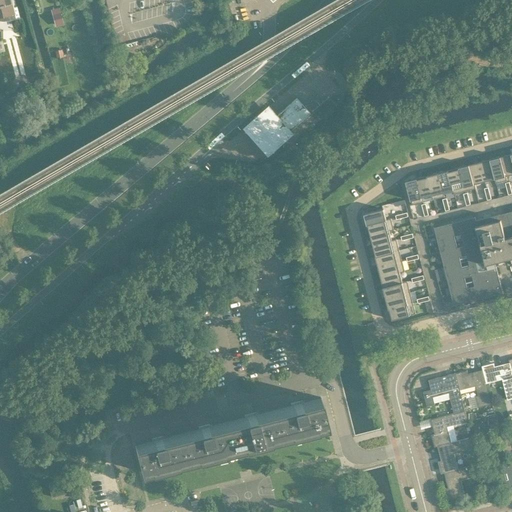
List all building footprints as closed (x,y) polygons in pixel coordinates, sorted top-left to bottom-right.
[(8,21),(20,18),(14,0),(0,0),(0,20),(3,21),(8,21)] [(60,13),(52,15),(54,25),(62,23),(60,13)] [(6,99),(8,109),(26,105),(23,95),(6,99)] [(316,115),(319,119),(336,105),(332,101),(328,96),(312,111),(316,115)] [(275,116),(289,132),(290,132),(290,131),(310,113),(296,98),(276,116),(276,115),(275,116)] [(295,134),(269,105),(243,129),(269,157),(295,134)] [(511,158),(511,154),(500,157),(507,181),(506,176),(511,174),(511,158)] [(500,157),(490,159),(496,183),(507,181),(500,157)] [(490,159),(480,162),(485,181),(495,179),(496,184),(496,183),(490,159)] [(480,162),(469,165),(475,189),(476,189),(475,184),(485,181),(480,162)] [(469,165),(459,167),(465,191),(475,189),(469,165)] [(459,167),(448,170),(454,194),(465,191),(459,167)] [(448,170),(438,173),(444,197),(444,194),(453,192),(454,194),(448,170)] [(438,173),(427,176),(433,199),(444,197),(438,173)] [(427,176),(417,178),(423,202),(433,199),(427,176)] [(417,178),(406,181),(412,205),(423,202),(417,178)] [(384,209),(364,214),(367,225),(391,219),(391,218),(386,219),(384,209)] [(475,217),(434,227),(441,255),(445,270),(445,271),(454,303),(502,291),(498,274),(495,262),(510,258),(510,259),(511,258),(511,211),(499,215),(476,220),(475,217)] [(391,219),(367,225),(370,235),(394,229),(391,219)] [(394,229),(370,235),(373,246),(397,240),(396,239),(392,240),(389,231),(394,230),(394,229)] [(397,240),(373,246),(375,256),(399,250),(397,240)] [(399,250),(375,256),(378,267),(402,260),(399,250)] [(402,260),(378,267),(381,277),(405,271),(402,260)] [(405,271),(381,277),(383,288),(407,281),(403,282),(400,273),(405,272),(405,271)] [(407,281),(383,288),(386,298),(410,292),(407,281)] [(410,292),(386,298),(389,308),(413,302),(410,292)] [(413,302),(389,308),(392,320),(415,313),(413,302)] [(482,366),(483,369),(486,383),(487,383),(502,379),(507,400),(511,398),(511,372),(510,362),(509,363),(494,366),(494,363),(482,366)] [(460,390),(475,386),(480,407),(492,404),(487,383),(486,383),(483,369),(468,373),(467,370),(455,373),(456,376),(460,390)] [(448,393),(453,413),(454,413),(465,410),(460,390),(456,376),(455,373),(447,375),(448,379),(441,380),(440,377),(428,380),(431,389),(423,391),(427,406),(435,404),(433,397),(448,393)] [(292,405),(274,410),(280,436),(326,424),(326,425),(327,425),(321,397),(319,397),(320,398),(305,402),(304,400),(291,403),(292,405)] [(280,436),(274,410),(258,414),(258,412),(245,415),(245,417),(227,422),(234,448),(280,436)] [(434,447),(437,446),(451,442),(447,427),(468,421),(465,410),(454,413),(453,413),(430,419),(434,434),(431,435),(434,447)] [(199,429),(181,433),(188,459),(234,448),(227,422),(212,426),(211,424),(198,427),(199,429)] [(188,459),(181,433),(166,437),(165,435),(152,439),(153,441),(135,445),(135,444),(134,445),(141,472),(142,472),(142,471),(188,459)] [(441,474),(444,473),(444,472),(458,469),(454,453),(475,448),(472,437),(451,442),(437,446),(441,461),(438,462),(441,474)] [(479,463),(458,469),(444,472),(444,473),(448,488),(445,488),(448,500),(465,496),(461,480),(482,475),(479,463)] [(511,465),(500,469),(505,486),(511,483),(511,465)] [(48,484),(52,497),(63,494),(60,481),(48,484)]
